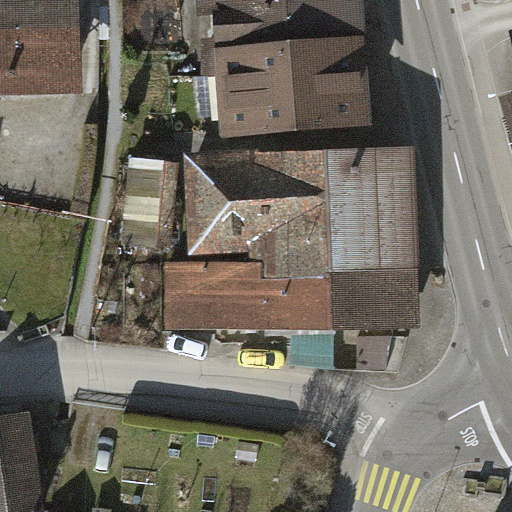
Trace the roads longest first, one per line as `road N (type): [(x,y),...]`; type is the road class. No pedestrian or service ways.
road 1 (residential): [(0,376),(141,373),(306,390),(364,407),(416,438)]
road 2 (primary): [(511,360),(415,0)]
